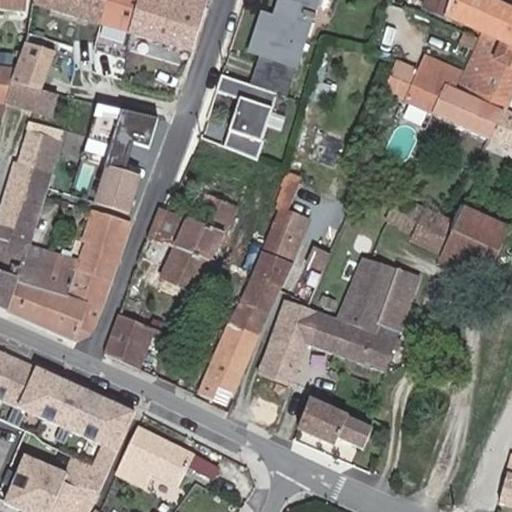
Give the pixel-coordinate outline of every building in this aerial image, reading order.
[(0,0),(0,10),(26,13),(27,0),(0,0)] [(34,0),(33,3),(192,53),(209,3),(199,0),(34,0)] [(280,0),(274,18),(264,15),(251,53),(262,56),(253,84),(284,95),(294,66),(298,68),(319,0),(280,0)] [(451,21),(456,0),(425,0),(421,13),(449,25),(451,21)] [(511,10),(489,0),(456,0),(451,21),(482,36),(505,46),(510,36),(511,36),(511,10)] [(507,113),(509,110),(511,102),(511,36),(510,36),(505,46),(482,36),(456,90),(507,113)] [(475,40),(467,36),(462,46),(470,50),(475,40)] [(25,45),(16,70),(12,85),(47,94),(60,56),(25,45)] [(405,101),(493,142),(507,113),(456,90),(453,88),(450,86),(456,74),(424,59),(419,71),(405,101)] [(385,92),(405,101),(419,71),(398,61),(385,92)] [(16,70),(0,68),(0,105),(6,107),(12,85),(16,70)] [(263,142),(278,96),(222,77),(217,93),(241,101),(225,148),(258,161),(264,143),(263,142)] [(12,85),(6,107),(8,107),(51,119),(58,97),(47,94),(12,85)] [(0,113),(6,116),(7,114),(8,107),(6,107),(0,105),(0,113)] [(511,115),(507,113),(493,142),(511,150),(511,115)] [(65,133),(29,121),(26,131),(62,143),(65,133)] [(26,131),(0,212),(0,227),(31,238),(44,198),(46,192),(62,143),(26,131)] [(95,204),(129,216),(141,182),(107,171),(95,204)] [(104,355),(140,372),(158,333),(176,340),(237,209),(206,195),(194,220),(181,215),(179,218),(175,217),(158,209),(149,234),(176,249),(143,326),(119,315),(104,355)] [(491,277),(502,254),(511,232),(511,231),(463,209),(457,223),(398,197),(387,221),(401,227),(399,231),(412,237),(410,242),(464,267),(457,281),(484,292),(491,277)] [(9,313),(76,343),(92,338),(131,225),(86,211),(83,218),(88,220),(80,244),(84,245),(78,262),(48,253),(37,290),(18,284),(9,313)] [(0,309),(9,313),(18,284),(37,290),(48,253),(28,246),(31,238),(0,227),(0,309)] [(242,303),(230,323),(260,338),(262,333),(292,267),(286,264),(297,237),(272,227),(272,230),(264,255),(242,303)] [(312,248),(304,266),(322,273),(329,255),(312,248)] [(508,258),(502,254),(491,277),(498,280),(508,258)] [(340,320),(322,314),(308,347),(358,364),(386,373),(420,277),(367,259),(340,320)] [(262,371),(292,385),(308,347),(322,314),(287,302),(262,371)] [(228,326),(205,381),(200,395),(213,401),(218,388),(236,395),(260,338),(230,323),(228,326)] [(0,351),(0,400),(107,449),(117,453),(135,413),(0,351)] [(244,421),(273,434),(292,385),(262,371),(244,421)] [(218,388),(213,401),(230,408),(236,395),(218,388)] [(312,402),(299,431),(335,447),(339,439),(363,450),(373,428),(312,402)] [(219,466),(141,428),(139,428),(117,474),(143,487),(149,474),(178,488),(187,467),(213,479),(219,466)] [(107,449),(98,470),(108,474),(117,453),(107,449)] [(511,457),(500,502),(511,505),(511,457)] [(56,511),(70,480),(71,478),(26,458),(5,506),(17,511),(56,511)] [(71,478),(70,480),(99,495),(108,474),(98,470),(79,462),(71,478)] [(88,511),(99,495),(70,480),(56,511),(88,511)]
